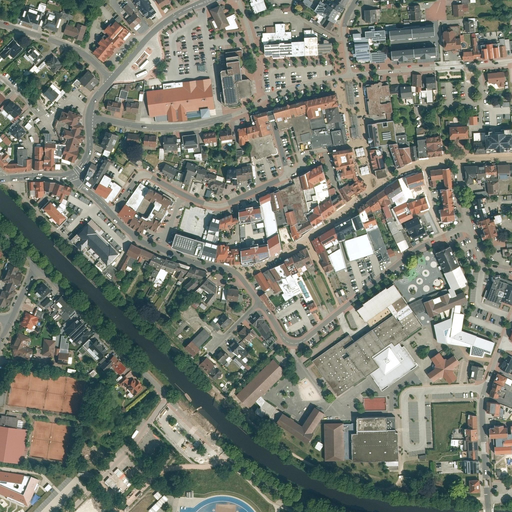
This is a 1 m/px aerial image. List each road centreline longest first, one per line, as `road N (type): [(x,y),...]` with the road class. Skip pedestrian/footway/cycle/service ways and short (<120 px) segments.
road 1 (residential): [(110,214),(141,175),(217,204),(284,173)]
road 2 (residential): [(167,398),(229,456),(322,511)]
road 3 (residential): [(37,262),(167,398)]
road 4 (residential): [(262,99),(195,126),(89,119)]
road 5 (residential): [(304,238),(402,171),(457,158)]
road 6 (residential): [(503,341),(482,399),(487,500)]
road 7 (residential): [(511,60),(356,75)]
road 8 (residential): [(468,225),(419,247),(341,309)]
road 9 (residential): [(68,511),(167,398)]
road 10 (residential): [(110,214),(155,247),(239,277)]
road 11 (tertiary): [(108,82),(157,27),(210,0)]
road 12 (residential): [(108,82),(84,53),(0,23)]
